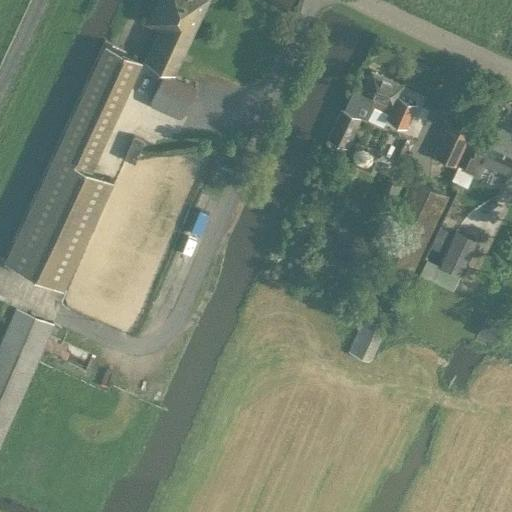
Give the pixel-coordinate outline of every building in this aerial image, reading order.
[(148,48),(179,61),(206,0),(154,0),(150,10),(162,16),(148,48)] [(8,247),(16,251),(67,274),(117,166),(95,155),(145,46),(109,30),(10,244),(8,247)] [(377,93),(392,100),(390,105),(410,114),(420,92),(400,83),(407,67),(377,54),(365,82),(355,78),(347,95),(344,95),(330,125),(350,135),(364,106),(370,107),(377,93)] [(163,57),(150,89),(185,103),(197,70),(163,57)] [(481,162),(489,144),(493,136),(511,145),(511,114),(492,105),(474,142),(473,142),(466,155),(481,162)] [(459,153),(469,129),(473,122),(453,113),(439,144),(459,153)] [(137,122),(127,145),(138,150),(148,127),(137,122)] [(378,138),(377,124),(360,125),(360,139),(378,138)] [(461,153),(456,166),(471,173),(477,160),(461,153)] [(450,176),(416,161),(375,250),(408,266),(450,176)] [(393,164),(379,194),(392,200),(406,170),(393,164)] [(464,254),(480,220),(460,211),(444,245),(464,254)] [(444,214),(434,234),(442,237),(451,217),(444,214)] [(147,278),(145,259),(135,260),(136,268),(121,269),(122,279),(147,278)] [(0,438),(1,439),(58,311),(20,295),(0,339),(0,438)] [(374,349),(391,313),(368,302),(352,339),(374,349)] [(490,302),(482,320),(495,326),(503,308),(490,302)]
